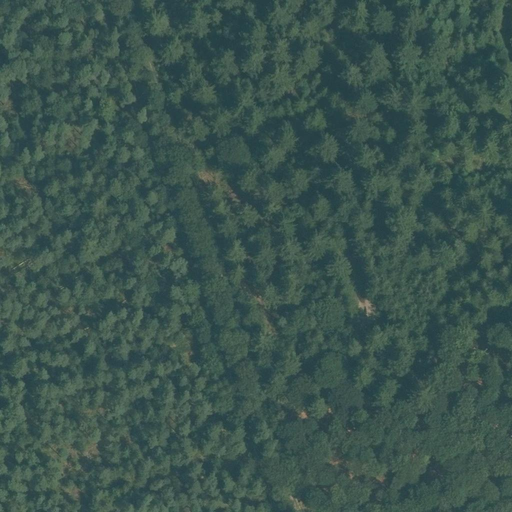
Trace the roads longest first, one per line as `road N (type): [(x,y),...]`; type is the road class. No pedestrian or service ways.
road 1 (track): [(137,0),(304,511)]
road 2 (track): [(272,511),(120,0)]
